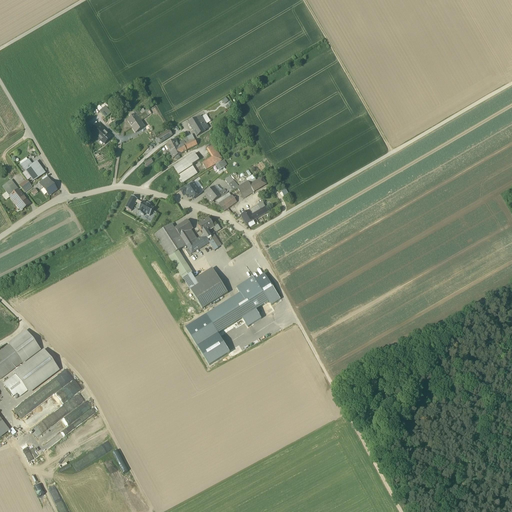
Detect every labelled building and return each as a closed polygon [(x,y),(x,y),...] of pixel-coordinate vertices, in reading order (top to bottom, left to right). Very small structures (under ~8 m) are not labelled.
[(99,113),(105,119),(111,114),(105,108),(99,113)] [(127,120),(132,127),(136,124),(134,122),(135,122),(134,120),(138,118),(136,115),(136,114),(132,117),(130,118),(127,120)] [(197,119),(201,125),(205,123),(206,122),(204,118),(200,120),(198,117),(196,118),(197,119)] [(139,119),(138,118),(134,120),(135,122),(134,122),(136,124),(132,127),(135,133),(144,127),(140,121),(139,119)] [(193,131),(201,126),(201,125),(197,119),(189,124),(193,131)] [(91,132),(98,139),(100,136),(102,137),(106,132),(98,124),(91,132)] [(205,132),(204,131),(201,126),(193,131),(197,137),(205,132)] [(158,139),(160,143),(170,137),(172,135),(170,131),(162,136),(158,139)] [(98,139),(104,145),(111,137),(106,132),(102,137),(100,136),(98,139)] [(170,153),(180,148),(178,144),(176,140),(166,145),(170,153)] [(183,147),(186,151),(197,146),(195,141),(192,142),(190,143),(186,145),(183,147)] [(206,170),(222,161),(213,146),(208,149),(214,158),(203,165),(206,170)] [(186,151),(183,147),(180,148),(170,153),(173,160),(186,152),(186,151)] [(179,181),(181,183),(182,182),(183,183),(197,174),(192,166),(199,161),(195,155),(174,169),(181,179),(179,181)] [(21,166),(25,171),(32,166),(28,161),(27,162),(21,166)] [(216,165),(219,171),(225,168),(221,162),(216,165)] [(30,179),(33,182),(44,174),(36,163),(32,166),(25,171),(25,172),(30,179)] [(27,181),(30,179),(25,172),(22,174),(27,181)] [(43,181),(46,186),(50,182),(47,178),(46,176),(41,179),(43,181)] [(224,181),(226,182),(229,179),(237,189),(239,188),(230,176),(224,181)] [(254,178),(248,182),(239,188),(237,189),(241,196),(242,196),(252,189),(254,193),(260,189),(267,185),(262,178),(256,182),(254,178)] [(226,182),(233,191),(237,189),(229,179),(226,182)] [(19,186),(24,193),(29,189),(28,188),(30,186),(29,185),(29,184),(26,181),(19,186)] [(39,184),(48,196),(56,191),(50,182),(46,186),(43,181),(39,184)] [(10,197),(19,191),(11,182),(3,188),(7,193),(10,197)] [(191,198),(193,200),(196,197),(195,196),(199,193),(197,190),(198,189),(194,184),(188,189),(186,190),(188,193),(186,194),(187,194),(190,198),(191,198)] [(180,191),(184,196),(187,194),(186,194),(188,193),(186,190),(188,189),(186,186),(180,191)] [(206,195),(212,202),(221,196),(219,194),(214,188),(214,187),(206,195)] [(252,189),(242,196),(244,199),(254,193),(252,189)] [(10,198),(20,210),(29,204),(19,191),(10,197),(10,198)] [(218,209),(224,212),(237,203),(232,196),(231,197),(229,193),(216,202),(217,202),(214,204),(218,209)] [(132,197),(125,209),(131,212),(136,203),(137,201),(137,200),(132,197)] [(147,204),(146,205),(143,203),(142,203),(141,206),(137,213),(144,216),(145,214),(150,217),(154,209),(150,207),(150,206),(147,204)] [(258,207),(249,212),(241,216),(247,225),(248,224),(253,221),(254,221),(268,212),(263,204),(258,207)] [(205,236),(204,236),(205,236),(209,234),(207,232),(214,227),(209,219),(205,221),(205,222),(201,224),(198,226),(203,234),(204,234),(205,236)] [(175,229),(180,237),(191,231),(193,229),(187,221),(175,229)] [(155,235),(169,258),(179,252),(186,247),(180,237),(175,229),(172,225),(155,235)] [(193,234),(191,231),(180,237),(186,247),(187,247),(197,241),(197,240),(193,234)] [(210,236),(209,234),(205,236),(204,236),(201,238),(200,238),(197,240),(197,241),(187,247),(191,254),(198,250),(199,250),(209,243),(211,246),(215,244),(211,237),(210,236)] [(215,244),(218,248),(221,246),(213,234),(210,236),(211,237),(215,244)] [(233,245),(236,249),(238,253),(247,247),(242,240),(233,245)] [(236,249),(233,245),(223,252),(226,256),(236,249)] [(183,279),(191,274),(179,252),(169,258),(183,279)] [(212,269),(195,280),(199,285),(190,291),(202,310),(228,293),(212,269)] [(183,279),(190,291),(199,285),(195,280),(191,274),(183,279)] [(255,281),(269,302),(271,307),(281,301),(265,275),(255,281)] [(206,316),(218,334),(244,318),(258,309),(269,302),(255,281),(253,278),(236,288),(240,294),(206,316)] [(258,309),(244,318),(249,326),(263,318),(258,309)] [(218,334),(206,316),(185,329),(209,366),(230,353),(218,334)] [(26,332),(8,346),(22,363),(40,350),(26,332)] [(0,380),(22,363),(8,346),(0,351),(0,380)] [(43,350),(13,373),(15,376),(45,353),(43,350)] [(15,376),(27,392),(57,369),(45,353),(15,376)] [(27,392),(15,376),(3,385),(13,398),(17,395),(19,398),(27,392)] [(32,412),(40,423),(45,419),(43,417),(47,414),(51,411),(50,410),(48,411),(45,407),(41,410),(39,407),(32,412)] [(2,422),(0,423),(0,437),(9,431),(2,422)]
